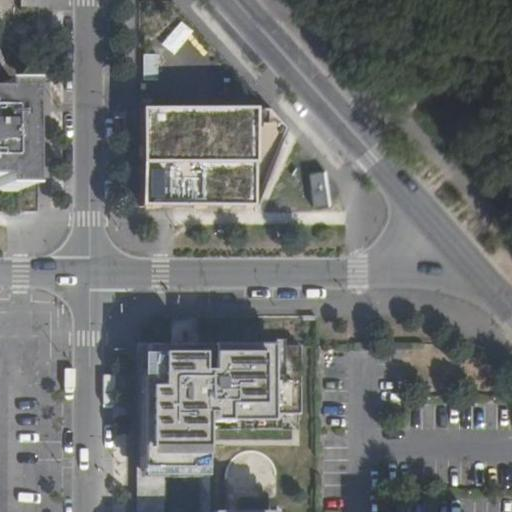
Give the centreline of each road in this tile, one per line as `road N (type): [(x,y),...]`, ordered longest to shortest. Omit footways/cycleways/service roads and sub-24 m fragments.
road 1 (unclassified): [(88,275),(401,272),(460,243)]
road 2 (tertiary): [(236,0),(460,243)]
road 3 (unclassified): [(88,275),(86,0)]
road 4 (unclassified): [(88,511),(88,275)]
road 5 (track): [(348,121),(433,85),(511,83)]
